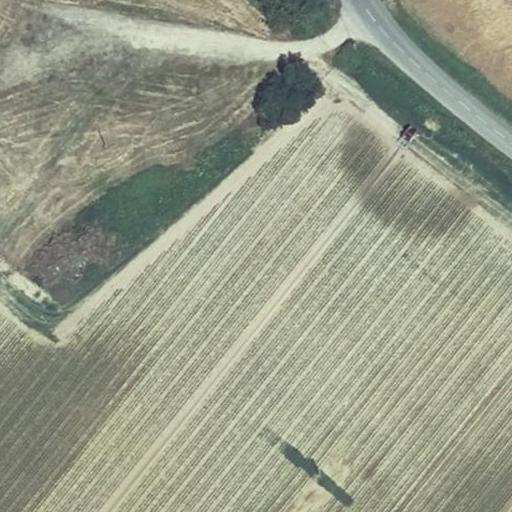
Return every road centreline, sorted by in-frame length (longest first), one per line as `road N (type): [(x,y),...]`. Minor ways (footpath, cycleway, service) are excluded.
road 1 (track): [(21,0),(40,12),(305,54),(371,18)]
road 2 (track): [(511,210),(305,54)]
road 3 (tertiary): [(362,0),(421,71),(511,143)]
